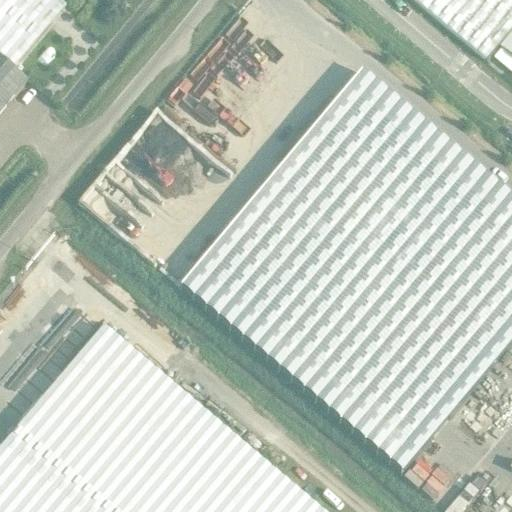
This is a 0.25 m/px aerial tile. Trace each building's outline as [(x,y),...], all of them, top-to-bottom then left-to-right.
[(0,0),(0,62),(14,74),(65,12),(50,0),(0,0)] [(511,0),(410,0),(488,65),(502,49),(511,35),(511,0)] [(511,35),(502,49),(511,57),(511,35)] [(511,58),(502,51),(494,60),(511,74),(511,58)] [(0,118),(27,86),(14,74),(0,62),(0,118)] [(511,202),(361,76),(178,293),(400,480),(511,347),(511,202)] [(317,511),(104,332),(0,454),(0,511),(317,511)]
